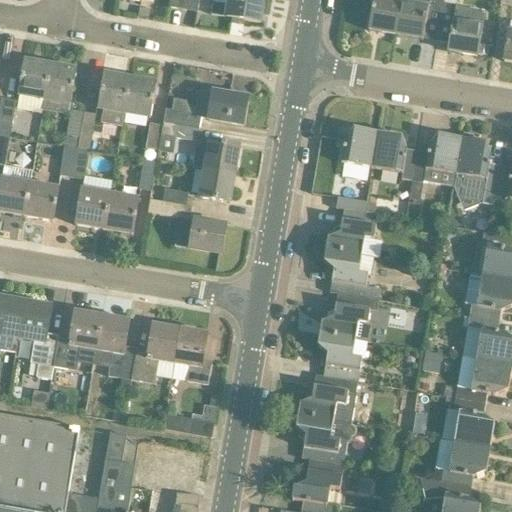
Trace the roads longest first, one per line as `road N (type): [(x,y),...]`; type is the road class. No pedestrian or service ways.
road 1 (residential): [(257,303),(0,259)]
road 2 (residential): [(301,70),(58,26)]
road 3 (tertiary): [(257,303),(301,70)]
road 4 (residential): [(511,97),(301,70)]
road 5 (tertiary): [(224,511),(257,303)]
